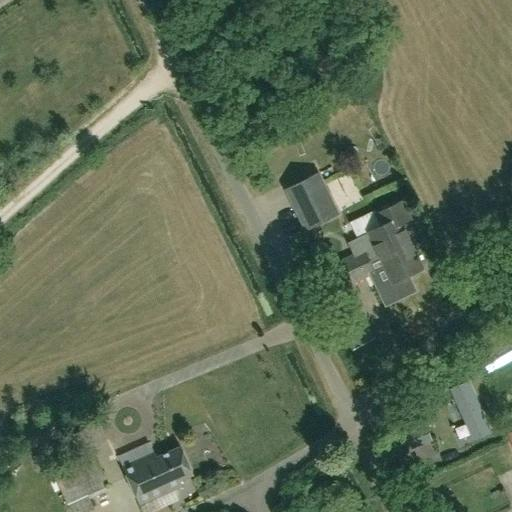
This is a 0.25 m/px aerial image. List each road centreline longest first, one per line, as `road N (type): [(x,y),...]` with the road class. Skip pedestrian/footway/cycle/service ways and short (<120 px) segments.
road 1 (unclassified): [(355,409),(341,395),(147,0)]
road 2 (unclassified): [(355,409),(383,399),(511,270)]
